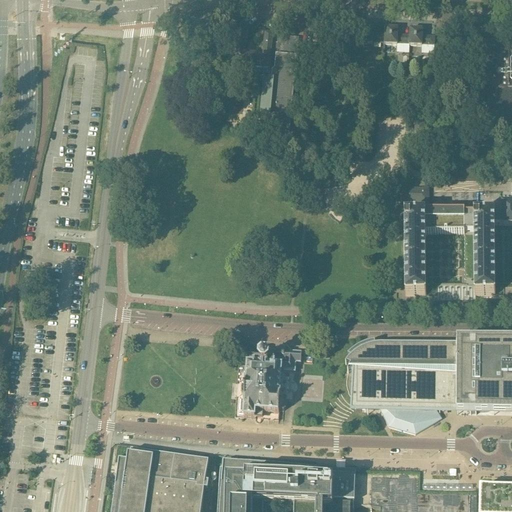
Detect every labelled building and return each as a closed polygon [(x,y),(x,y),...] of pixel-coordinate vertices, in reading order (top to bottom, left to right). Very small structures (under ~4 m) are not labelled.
[(230,34),(228,55),(233,55),(232,69),(233,69),(256,72),(256,70),(270,71),(271,61),(273,61),(274,54),(272,54),(274,35),(265,35),(263,57),(246,55),(248,28),(236,27),(235,34),(230,34)] [(385,37),(373,36),(373,29),(361,29),(360,45),(373,45),(385,45),(385,37)] [(397,47),(397,45),(410,46),(410,37),(398,37),(398,30),(386,30),(385,37),(385,45),(385,46),(397,47)] [(422,48),(422,46),(434,47),(435,39),(422,38),(423,31),(410,31),(410,37),(410,46),(410,47),(422,48)] [(511,44),(488,44),(488,51),(482,51),(482,110),(487,110),(487,141),(511,141),(511,44)] [(265,80),(262,117),(262,118),(262,120),(274,121),(277,81),(265,80)] [(451,97),(452,86),(426,85),(426,96),(451,97)] [(415,123),(414,137),(425,137),(426,124),(415,123)] [(445,172),(445,180),(445,184),(483,183),(483,173),(483,171),(445,172)] [(405,211),(405,215),(406,297),(407,297),(425,297),(426,297),(426,236),(426,235),(464,235),(465,235),(465,233),(475,233),(475,296),(476,296),(476,297),(495,296),(495,225),(502,225),(502,226),(511,225),(511,202),(502,203),(502,209),(428,210),(428,205),(429,205),(429,190),(403,190),(403,205),(407,205),(407,210),(407,211),(405,211)] [(503,417),(511,416),(511,343),(457,344),(457,347),(386,346),(383,346),(381,346),(378,347),(376,347),(375,343),(373,343),(371,344),(369,344),(367,345),(366,345),(364,346),(362,347),(360,348),(358,349),(357,350),(355,351),(353,352),(352,353),(350,355),(349,356),(348,357),(351,359),(350,361),(349,362),(348,364),(347,365),(346,366),(347,367),(350,370),(349,372),(348,374),(458,381),(458,404),(458,416),(464,417),(471,417),(476,417),(503,417)] [(249,358),(249,359),(247,385),(246,385),(246,387),(243,390),(242,396),(245,400),(245,402),(246,402),(245,421),(256,421),(256,414),(280,416),(280,413),(284,413),(286,411),(287,402),(281,402),(281,399),(280,399),(282,373),(295,374),(296,364),(302,365),(303,355),(291,354),(291,352),(288,349),(281,349),(278,351),(278,353),(270,352),(269,352),(262,351),(262,358),(249,358)] [(398,453),(397,466),(408,466),(408,453),(398,453)] [(511,511),(511,489),(486,489),(486,493),(485,511),(339,511),(339,509),(355,509),(355,505),(356,471),(345,471),(321,469),(321,470),(313,470),(312,469),(311,469),(234,465),(224,464),(223,471),(225,471),(222,511),(511,511)]
